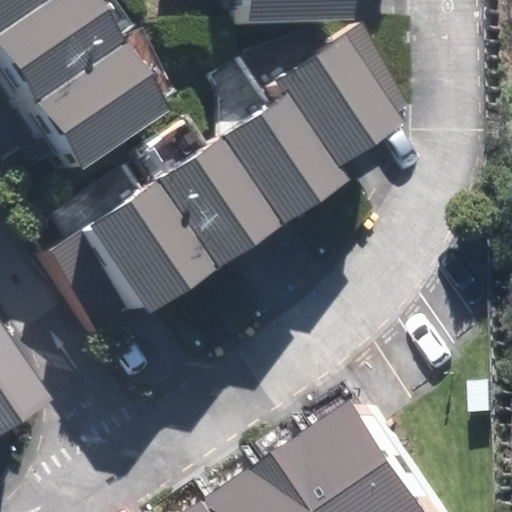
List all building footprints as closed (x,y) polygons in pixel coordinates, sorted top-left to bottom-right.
[(121,29),(100,0),(30,0),(0,21),(0,42),(33,90),(121,29)] [(0,0),(0,21),(30,0),(0,0)] [(351,10),(350,0),(246,0),(247,13),(351,10)] [(397,113),(340,27),(273,70),(283,86),(330,157),(397,113)] [(168,97),(121,29),(33,90),(80,158),(168,97)] [(283,86),(217,128),(274,215),(340,172),(330,157),(283,86)] [(217,128),(153,170),(210,256),(274,215),(217,128)] [(153,170),(84,215),(141,301),(210,256),(153,170)] [(0,419),(46,389),(0,319),(0,419)] [(403,386),(330,436),(382,511),(457,511),(480,497),(403,386)] [(382,511),(330,436),(296,459),(332,511),(382,511)] [(332,511),(296,459),(240,498),(249,511),(332,511)] [(249,511),(240,498),(219,511),(249,511)]
